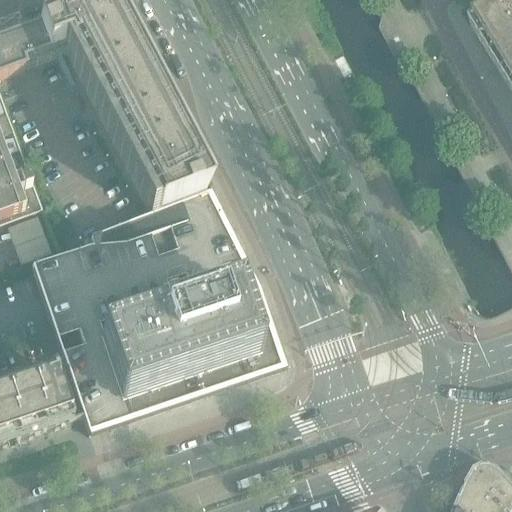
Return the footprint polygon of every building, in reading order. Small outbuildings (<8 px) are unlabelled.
[(511,0),(501,0),(506,8),(471,29),(511,95),(511,0)] [(0,229),(42,214),(0,101),(0,82),(25,73),(66,58),(150,219),(150,220),(198,201),(192,187),(201,182),(200,179),(197,181),(185,158),(188,157),(187,154),(183,156),(171,133),(175,131),(173,128),(170,130),(158,107),(161,106),(160,103),(157,105),(145,82),(148,80),(147,77),(143,79),(131,56),(135,55),(133,52),(130,54),(118,31),(121,29),(120,26),(117,28),(108,12),(111,10),(110,7),(23,39),(23,40),(12,43),(0,47),(0,229)] [(286,375),(259,296),(210,198),(209,198),(208,197),(198,201),(150,220),(90,244),(92,251),(31,271),(66,373),(66,375),(69,383),(82,423),(89,442),(286,375)] [(0,450),(82,423),(69,383),(57,387),(54,379),(54,377),(0,395),(0,450)] [(511,511),(511,490),(498,476),(490,473),(483,473),(476,477),(471,486),(468,493),(459,511),(511,511)]
